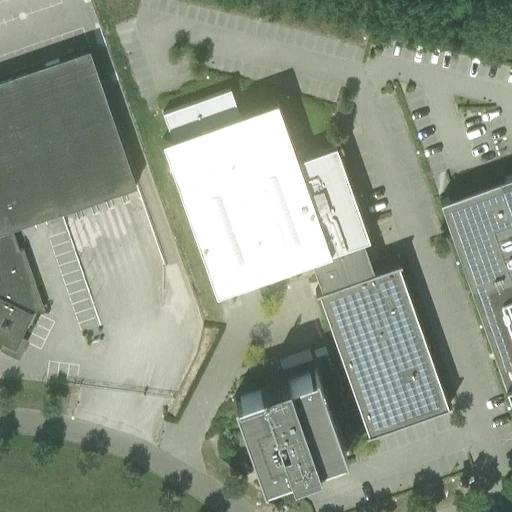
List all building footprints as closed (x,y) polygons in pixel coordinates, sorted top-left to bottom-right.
[(0,340),(4,342),(0,350),(19,359),(28,340),(21,336),(33,312),(44,308),(15,225),(136,183),(128,159),(89,47),(0,78),(0,340)] [(369,237),(336,143),(297,157),(276,98),(239,112),(230,87),(163,111),(171,135),(162,139),(216,291),(311,257),(321,288),(319,288),(368,430),(365,431),(366,433),(451,403),(450,401),(447,402),(397,261),(373,269),(363,239),(369,237)] [(511,173),(459,193),(442,199),(444,204),(442,205),(450,226),(451,226),(511,398),(511,173)] [(235,397),(233,398),(248,441),(331,411),(317,370),(288,380),(287,377),(261,386),(262,389),(236,399),(235,397)] [(331,411),(248,441),(263,484),(265,483),(265,481),(291,472),(292,475),(295,474),(315,467),(318,466),(317,463),(343,453),(344,455),(346,454),(344,448),(331,411)]
